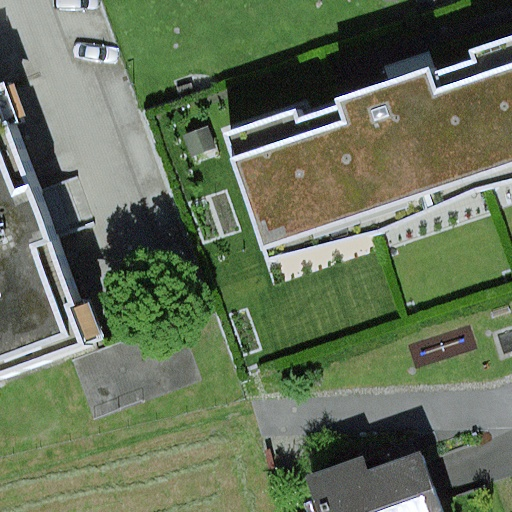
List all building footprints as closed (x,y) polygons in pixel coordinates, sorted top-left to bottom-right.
[(293,111),(225,134),(270,270),(511,188),(511,37),(471,51),(474,62),(430,77),(426,66),(336,96),(339,107),(297,121),(293,111)] [(0,372),(99,335),(62,237),(43,189),(2,81),(0,81),(0,372)] [(206,127),(181,136),(189,157),(214,148),(206,127)] [(63,222),(91,211),(76,174),(48,185),(63,222)] [(362,459),(304,478),(315,511),(440,511),(421,453),(366,471),(362,459)]
